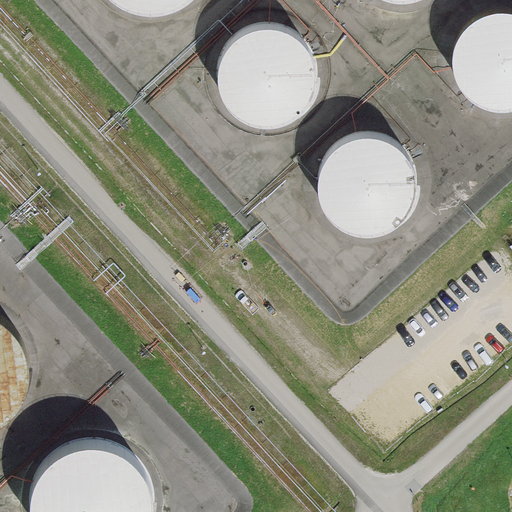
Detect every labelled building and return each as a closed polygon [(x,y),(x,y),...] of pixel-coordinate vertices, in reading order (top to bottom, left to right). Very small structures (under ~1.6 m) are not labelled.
[(123,0),(135,7),(159,10),(181,4),(186,0),(123,0)] [(466,84),(478,97),(495,104),(511,104),(511,14),(497,14),(480,20),(467,33),(460,49),(459,67),(466,84)] [(233,104),(246,117),(262,124),(280,125),(297,118),(310,106),(318,89),(318,71),(311,54),(299,41),(282,34),(264,34),(247,40),(234,53),(227,69),(227,87),(233,104)] [(336,212),(349,225),(365,232),(383,233),(400,226),(413,214),(421,197),(421,179),(415,162),(402,149),(385,142),(367,142),(351,148),(337,161),(330,177),(330,195),(336,212)] [(19,399),(27,376),(26,353),(16,331),(0,315),(0,417),(3,416),(19,399)] [(156,511),(156,488),(146,467),(129,451),(106,442),(83,443),(61,453),(45,470),(36,493),(36,511),(156,511)]
